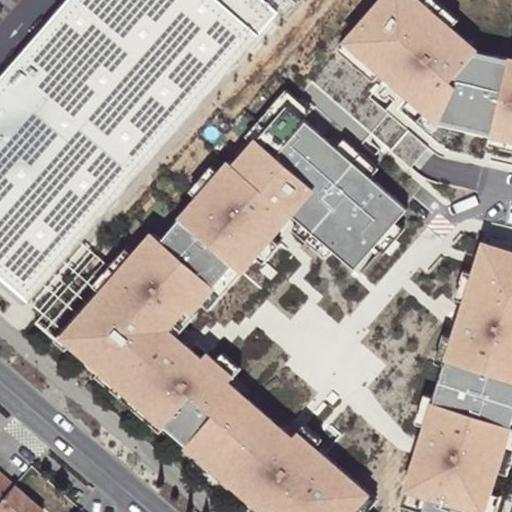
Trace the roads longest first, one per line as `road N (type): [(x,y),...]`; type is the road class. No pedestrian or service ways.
road 1 (tertiary): [(144,511),(0,389)]
road 2 (unknown): [(463,176),(367,322)]
